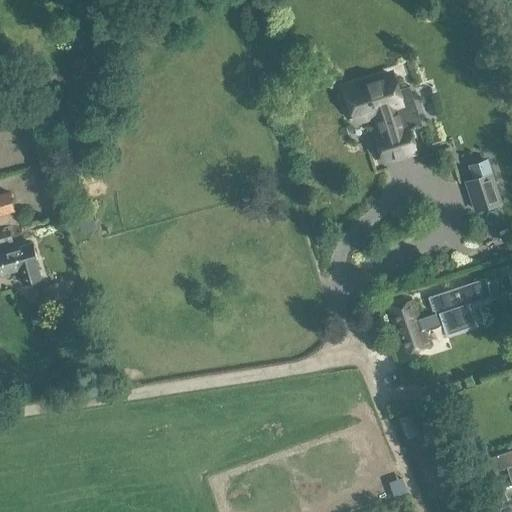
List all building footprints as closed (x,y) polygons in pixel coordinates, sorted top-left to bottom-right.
[(248,34),(242,49),(255,54),(261,39),(248,34)] [(392,73),(346,88),(357,121),(375,115),(381,132),(374,134),(384,165),(419,153),(412,129),(422,125),(410,87),(398,91),(392,73)] [(347,146),(350,160),(368,155),(364,141),(347,146)] [(473,179),(464,182),(474,213),(503,203),(488,159),(468,165),(473,179)] [(0,214),(14,211),(9,192),(0,194),(0,214)] [(0,243),(13,240),(12,237),(9,229),(0,231),(0,243)] [(33,242),(0,251),(0,274),(20,269),(24,283),(41,278),(37,263),(39,263),(33,242)] [(344,277),(334,286),(350,303),(360,293),(344,277)] [(414,300),(388,309),(403,354),(430,345),(424,327),(444,321),(448,334),(476,324),(469,304),(491,297),(485,280),(470,285),(431,298),(434,308),(436,307),(438,314),(420,320),(414,300)] [(485,452),(511,442),(511,424),(506,409),(473,422),(485,452)] [(511,447),(477,459),(482,475),(507,467),(511,483),(511,447)] [(490,496),(478,503),(484,511),(486,511),(496,505),(490,496)]
